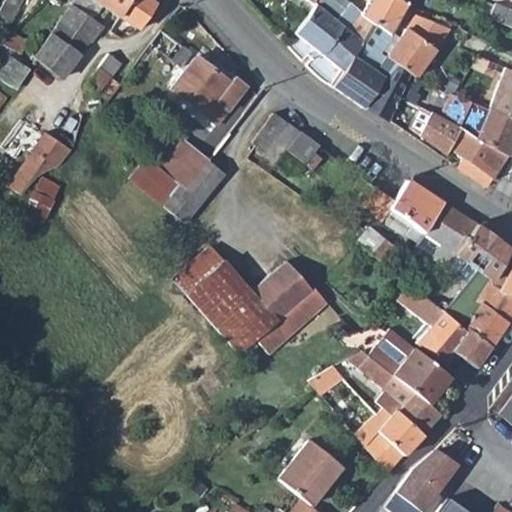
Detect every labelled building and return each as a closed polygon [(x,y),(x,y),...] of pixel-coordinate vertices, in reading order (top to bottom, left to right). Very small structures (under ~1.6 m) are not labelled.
[(0,0),(0,15),(5,19),(16,0),(0,0)] [(74,0),(71,0),(57,20),(87,40),(98,25),(78,11),(82,5),(74,0)] [(87,0),(85,0),(82,5),(93,12),(97,6),(87,0)] [(87,0),(97,6),(115,16),(124,0),(87,0)] [(151,0),(124,0),(115,16),(138,29),(154,1),(151,0)] [(317,0),(313,5),(293,34),(341,70),(349,56),(361,40),(332,19),(346,2),(342,0),(317,0)] [(346,2),(332,19),(361,40),(374,23),(388,33),(405,5),(408,0),(366,0),(359,11),(346,2)] [(483,1),(477,13),(487,17),(492,5),(483,1)] [(492,5),(487,17),(511,28),(511,10),(493,2),(492,5)] [(82,5),(78,11),(98,25),(103,19),(93,12),(82,5)] [(414,14),(384,57),(408,73),(413,76),(447,28),(414,14)] [(57,20),(48,32),(77,53),(87,40),(57,20)] [(341,70),(330,86),(360,107),(362,106),(382,76),(367,67),(378,53),(391,35),(388,33),(374,23),(361,40),(349,56),(341,70)] [(10,31),(0,43),(11,49),(17,52),(26,40),(10,31)] [(158,31),(148,44),(177,67),(187,53),(158,31)] [(77,53),(48,32),(31,57),(59,78),(77,53)] [(105,53),(96,67),(110,77),(120,63),(105,53)] [(382,76),(362,106),(387,121),(408,73),(384,57),(378,53),(367,67),(382,76)] [(7,55),(0,65),(0,79),(10,86),(12,87),(25,67),(7,55)] [(193,58),(169,90),(216,124),(244,87),(231,78),(227,83),(193,58)] [(436,66),(431,77),(445,84),(451,74),(436,66)] [(501,73),(487,109),(511,123),(511,72),(497,66),(495,71),(501,73)] [(96,67),(83,84),(98,95),(110,77),(96,67)] [(467,101),(455,126),(504,156),(511,138),(511,123),(487,109),(467,101)] [(455,126),(417,107),(406,130),(443,155),(446,150),(464,161),(458,169),(485,186),(504,156),(455,126)] [(272,114),(249,143),(262,152),(259,155),(274,165),(285,151),(298,133),(272,114)] [(70,119),(67,123),(76,129),(77,123),(70,119)] [(65,121),(60,129),(74,137),(76,129),(67,123),(65,121)] [(5,186),(19,194),(32,178),(38,174),(49,172),(57,165),(72,146),(74,137),(60,129),(53,140),(41,133),(5,186)] [(190,130),(158,170),(168,179),(201,139),(190,130)] [(298,133),(285,151),(295,159),(302,164),(317,146),(305,137),(298,133)] [(201,139),(168,179),(183,191),(215,150),(201,139)] [(215,150),(183,191),(199,203),(232,164),(232,163),(215,150)] [(285,151),(274,165),(284,173),(295,159),(285,151)] [(158,170),(144,158),(128,178),(181,223),(183,223),(199,203),(183,191),(168,179),(158,170)] [(40,177),(21,212),(38,220),(57,186),(40,177)] [(375,189),(360,208),(373,218),(377,221),(387,208),(422,229),(441,201),(407,179),(392,201),(375,189)] [(387,208),(377,221),(401,238),(403,236),(416,244),(410,253),(427,259),(445,264),(473,223),(441,201),(422,229),(387,208)] [(448,301),(440,311),(462,328),(464,325),(476,303),(505,323),(511,311),(511,299),(488,284),(501,257),(506,247),(473,223),(445,264),(464,278),(457,289),(448,301)] [(364,230),(354,244),(364,251),(384,265),(391,256),(396,249),(367,227),(364,230)] [(209,246),(159,288),(175,306),(186,297),(236,354),(257,336),(231,307),(250,291),(209,246)] [(396,249),(391,256),(424,271),(427,259),(410,253),(396,249)] [(364,251),(360,256),(380,272),(384,265),(364,251)] [(323,257),(313,268),(331,283),(341,273),(323,257)] [(511,263),(501,257),(488,284),(511,299),(511,263)] [(250,291),(231,307),(257,336),(275,320),(310,290),(283,261),(250,291)] [(384,265),(380,272),(384,275),(388,270),(384,265)] [(80,271),(75,278),(81,284),(88,277),(80,271)] [(403,280),(394,274),(389,280),(398,286),(403,280)] [(418,294),(406,284),(394,300),(426,326),(413,342),(442,365),(444,362),(452,352),(474,368),(489,345),(464,325),(462,328),(440,311),(418,294)] [(426,284),(418,294),(440,311),(448,301),(426,284)] [(310,290),(275,320),(284,331),(288,335),(324,303),(312,288),(310,290)] [(476,303),(464,325),(489,345),(505,323),(476,303)] [(275,320),(257,336),(267,346),(284,331),(275,320)] [(385,332),(365,356),(426,403),(445,377),(388,330),(385,332)] [(359,351),(346,358),(352,364),(368,377),(382,389),(373,400),(382,408),(390,415),(394,410),(421,433),(439,414),(426,403),(365,356),(359,351)] [(346,358),(330,367),(337,373),(352,364),(346,358)] [(382,389),(368,377),(363,383),(373,391),(369,396),(373,400),(382,389)] [(323,391),(318,394),(342,422),(348,416),(323,391)] [(511,393),(496,413),(511,426),(511,393)] [(52,398),(47,403),(57,412),(62,406),(52,398)] [(382,408),(376,412),(384,421),(390,415),(382,408)] [(384,421),(363,445),(386,471),(421,433),(394,410),(390,415),(384,421)] [(352,419),(345,426),(363,445),(384,421),(376,412),(360,427),(352,419)] [(305,440),(275,479),(308,505),(338,466),(305,440)] [(393,491),(418,509),(453,463),(432,449),(405,474),(393,491)] [(392,490),(375,511),(416,511),(418,509),(392,490)] [(452,511),(457,505),(447,497),(435,511),(452,511)] [(248,511),(233,501),(225,511),(248,511)] [(489,511),(510,511),(495,503),(489,511)]
